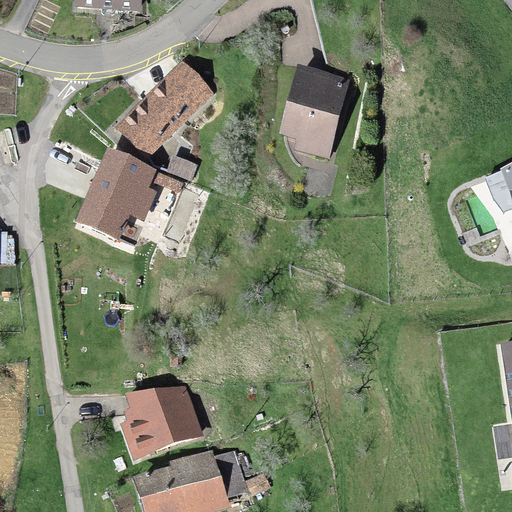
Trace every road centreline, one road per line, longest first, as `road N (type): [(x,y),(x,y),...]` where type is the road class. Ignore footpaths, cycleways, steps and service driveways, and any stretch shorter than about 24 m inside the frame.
road 1 (unclassified): [(15,202),(31,226),(75,511)]
road 2 (unclassified): [(15,202),(22,155),(83,65)]
road 3 (tertiary): [(213,0),(142,53),(83,65)]
